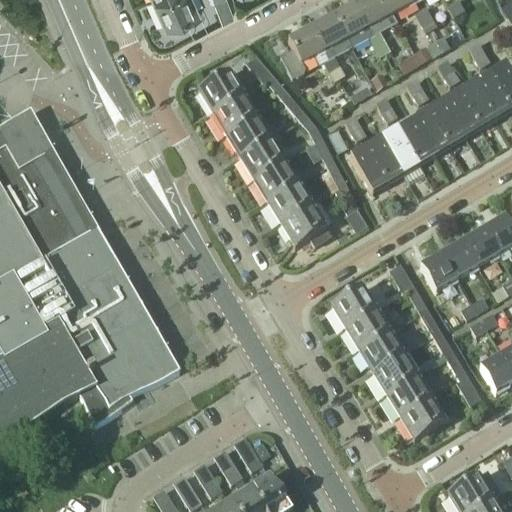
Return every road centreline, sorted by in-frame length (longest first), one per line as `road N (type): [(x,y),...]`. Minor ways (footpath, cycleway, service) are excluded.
road 1 (tertiary): [(238,325),(127,141),(63,0)]
road 2 (residential): [(277,302),(511,166)]
road 3 (residential): [(277,302),(149,85)]
road 4 (residential): [(394,501),(277,302)]
road 5 (residential): [(117,504),(282,403)]
road 6 (residential): [(149,85),(306,0)]
road 7 (residential): [(394,501),(511,429)]
road 8 (tertiary): [(345,511),(282,403)]
